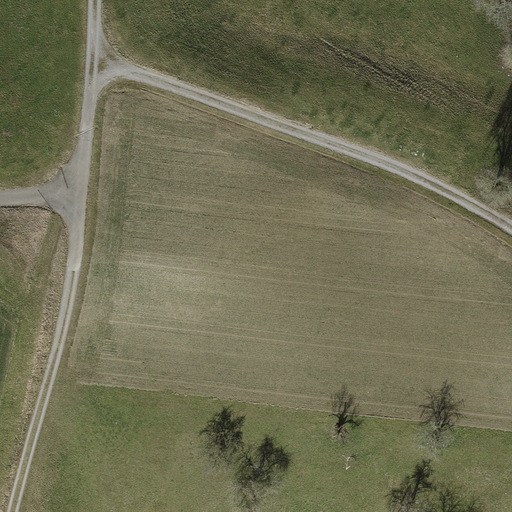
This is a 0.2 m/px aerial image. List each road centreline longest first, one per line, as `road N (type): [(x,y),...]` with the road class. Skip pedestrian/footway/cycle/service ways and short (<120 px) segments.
road 1 (track): [(93,62),(75,265),(15,511)]
road 2 (track): [(511,230),(347,149),(93,62)]
